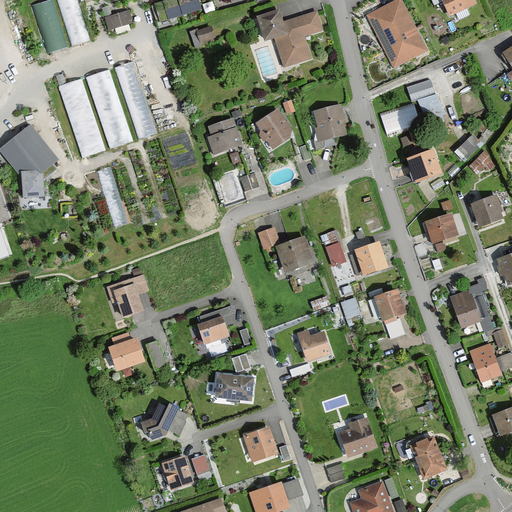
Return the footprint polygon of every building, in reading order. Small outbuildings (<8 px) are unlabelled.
[(47,0),(34,4),(48,53),(68,47),(54,0),(47,0)] [(88,42),(78,0),(59,0),(70,46),(88,42)] [(168,21),(198,12),(194,0),(169,0),(162,2),(164,7),(154,9),(162,34),(171,31),(168,21)] [(432,0),(435,5),(444,0),(450,14),(476,3),(474,0),(432,0)] [(366,18),(394,70),(427,53),(399,1),(366,18)] [(109,30),(133,24),(130,10),(105,16),(109,30)] [(285,69),(313,60),(306,39),(323,33),(317,15),(286,25),(282,13),(259,20),(266,44),(275,41),(285,69)] [(209,24),(194,33),(201,44),(216,36),(209,24)] [(511,52),(502,59),(511,72),(511,52)] [(117,66),(138,140),(157,134),(135,60),(117,66)] [(110,149),(134,142),(111,69),(88,76),(110,149)] [(62,84),(80,158),(104,152),(86,78),(62,84)] [(419,103),(426,125),(441,120),(429,84),(405,92),(410,106),(419,103)] [(320,146),(349,138),(340,106),(314,113),(319,130),(316,131),(320,146)] [(258,128),(275,151),(295,135),(278,113),(258,128)] [(208,140),(214,157),(241,147),(231,121),(209,130),(213,138),(208,140)] [(46,198),(45,175),(60,164),(30,127),(0,151),(0,152),(21,179),(24,199),(46,198)] [(481,144),(472,135),(456,152),(465,161),(481,144)] [(408,162),(418,187),(443,177),(433,152),(408,162)] [(484,152),(470,166),(482,178),(496,163),(484,152)] [(100,169),(114,227),(127,223),(114,166),(100,169)] [(496,199),(472,207),(481,230),(504,221),(496,199)] [(427,224),(434,246),(459,239),(452,217),(427,224)] [(277,251),(285,274),(313,264),(304,239),(281,247),(274,230),(258,236),(266,255),(277,251)] [(337,230),(323,234),(326,245),(340,242),(337,230)] [(0,232),(0,260),(9,258),(0,232)] [(333,268),(348,263),(341,242),(326,247),(333,268)] [(356,253),(364,277),(388,269),(379,245),(356,253)] [(511,258),(499,263),(508,287),(511,285),(511,258)] [(117,304),(122,320),(145,313),(139,296),(148,294),(142,277),(106,289),(111,306),(117,304)] [(375,299),(384,323),(407,315),(398,291),(375,299)] [(470,294),(450,303),(463,331),(486,320),(477,300),(473,301),(470,294)] [(327,296),(312,300),(314,309),(330,305),(327,296)] [(356,296),(341,301),(347,319),(362,314),(356,296)] [(217,312),(200,317),(202,323),(219,318),(217,312)] [(222,317),(198,325),(204,343),(228,335),(222,317)] [(251,342),(247,329),(240,331),(245,345),(251,342)] [(494,333),(499,348),(510,344),(504,329),(494,333)] [(141,349),(138,339),(130,342),(127,333),(111,339),(114,347),(108,349),(118,375),(149,363),(153,374),(167,368),(157,343),(141,349)] [(309,333),(297,337),(307,365),(332,357),(325,334),(311,339),(309,333)] [(492,345),(470,354),(484,386),(506,377),(492,345)] [(246,354),(232,358),(236,372),(251,368),(246,354)] [(215,396),(253,401),(256,379),(218,374),(215,396)] [(152,441),(168,437),(180,410),(172,407),(170,410),(161,406),(153,422),(141,425),(144,436),(151,434),(152,441)] [(511,411),(492,419),(499,438),(511,433),(511,411)] [(341,434),(350,459),(378,449),(368,419),(349,426),(351,431),(341,434)] [(252,463),(278,455),(269,429),(243,438),(252,463)] [(418,459),(424,479),(448,472),(437,439),(419,445),(420,449),(418,450),(421,458),(418,459)] [(162,466),(173,494),(197,485),(186,457),(162,466)] [(204,458),(193,462),(197,476),(209,472),(204,458)] [(332,481),(346,477),(342,462),(327,466),(332,481)] [(394,477),(386,479),(391,498),(399,497),(394,477)] [(300,478),(285,481),(289,500),(304,496),(300,478)] [(392,511),(382,483),(358,492),(361,500),(350,504),(353,511),(392,511)] [(254,511),(280,511),(291,509),(283,484),(249,495),(254,511)] [(398,511),(407,511),(404,498),(396,500),(398,511)] [(224,511),(221,502),(189,511),(224,511)]
